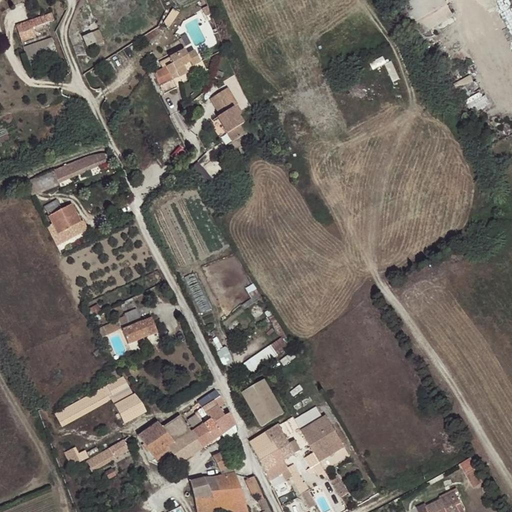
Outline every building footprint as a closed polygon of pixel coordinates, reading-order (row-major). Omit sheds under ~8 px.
[(441,0),(398,0),(414,27),(446,9),(441,0)] [(172,8),(165,25),(173,28),(179,11),(172,8)] [(16,25),(19,33),(54,21),(52,13),(16,25)] [(96,41),(103,38),(97,24),(79,31),(84,43),(95,39),(96,41)] [(24,47),(27,57),(56,47),(52,38),(24,47)] [(198,64),(192,53),(187,56),(184,51),(169,58),(167,59),(170,64),(175,73),(177,72),(179,78),(187,74),(183,66),(190,63),(192,67),(198,64)] [(170,75),(175,73),(170,64),(167,59),(159,63),(162,68),(153,73),(162,92),(175,86),(173,81),(170,75)] [(170,75),(173,81),(179,78),(177,72),(175,73),(170,75)] [(233,132),(239,127),(238,125),(242,122),(230,107),(234,103),(224,88),(215,95),(217,98),(216,99),(222,109),(224,107),(226,110),(223,112),(233,132)] [(222,109),(216,99),(211,103),(218,112),(222,109)] [(228,136),(233,132),(223,112),(215,118),(228,136)] [(243,132),(239,127),(233,132),(228,136),(232,141),(243,132)] [(67,164),(72,177),(99,165),(112,159),(108,153),(101,153),(94,154),(89,155),(67,164)] [(67,164),(61,167),(67,179),(72,177),(67,164)] [(53,170),(58,183),(67,179),(61,167),(53,170)] [(53,170),(37,177),(42,189),(58,183),(53,170)] [(24,183),(30,194),(42,189),(37,177),(24,183)] [(79,222),(81,221),(72,204),(62,209),(57,199),(45,206),(50,215),(50,216),(53,223),(46,226),(55,241),(59,239),(62,244),(84,232),(79,222)] [(83,220),(81,221),(79,222),(84,232),(88,230),(83,220)] [(118,319),(121,326),(123,329),(122,329),(128,343),(154,333),(149,318),(142,321),(136,309),(124,313),(125,315),(118,319)] [(97,331),(102,338),(121,326),(118,319),(97,331)] [(283,338),(245,361),(251,371),(289,348),(283,338)] [(111,398),(115,405),(134,395),(125,377),(55,414),(61,425),(111,398)] [(263,426),(285,414),(266,381),(244,393),(263,426)] [(220,409),(226,405),(216,391),(198,403),(204,410),(187,422),(193,431),(204,447),(222,435),(236,425),(230,413),(225,417),(220,409)] [(115,405),(118,412),(119,414),(117,415),(118,418),(121,417),(124,423),(147,411),(143,405),(142,403),(136,395),(134,395),(115,405)] [(301,432),(319,463),(344,447),(320,407),(317,409),(316,407),(298,417),(305,429),(301,432)] [(167,434),(174,444),(191,432),(180,416),(163,428),(167,434)] [(294,420),(301,432),(305,429),(298,417),(294,420)] [(163,428),(159,423),(152,427),(150,423),(144,427),(147,431),(140,436),(147,447),(167,434),(163,428)] [(226,440),(237,433),(236,425),(222,435),(226,440)] [(288,444),(278,426),(265,434),(275,453),(278,451),(283,461),(300,451),(294,440),(288,444)] [(188,459),(204,447),(193,431),(191,432),(174,444),(175,445),(169,449),(183,469),(190,463),(188,459)] [(168,450),(169,449),(175,445),(174,444),(167,434),(147,447),(152,456),(155,459),(168,450)] [(265,434),(250,443),(261,461),(275,453),(265,434)] [(92,459),(97,466),(114,456),(116,458),(131,449),(124,440),(92,459)] [(66,454),(73,467),(81,462),(89,458),(85,450),(77,454),(74,449),(66,454)] [(220,472),(221,472),(232,466),(233,465),(225,450),(212,457),(220,472)] [(261,461),(266,471),(283,461),(278,451),(275,453),(261,461)] [(91,470),(97,466),(92,459),(87,462),(91,470)] [(467,459),(461,464),(476,487),(482,482),(467,459)] [(232,466),(221,472),(224,477),(234,472),(232,466)] [(109,478),(116,474),(113,469),(106,473),(109,478)] [(234,472),(224,477),(222,477),(204,478),(214,498),(193,498),(195,511),(247,511),(243,498),(234,472)] [(308,490),(305,484),(304,483),(302,483),(295,472),(291,475),(301,494),(308,490)] [(254,495),(261,492),(254,476),(247,480),(254,495)] [(338,476),(329,480),(340,499),(348,494),(338,476)] [(190,481),(193,498),(214,498),(204,478),(190,481)] [(308,490),(301,494),(303,498),(310,495),(308,490)] [(254,495),(262,511),(270,511),(271,511),(261,492),(254,495)] [(457,511),(456,509),(461,506),(454,492),(449,495),(450,498),(442,502),(440,499),(425,506),(423,504),(415,508),(416,511),(457,511)]
